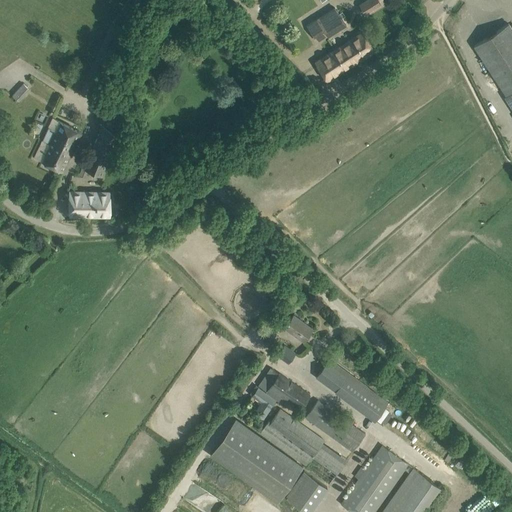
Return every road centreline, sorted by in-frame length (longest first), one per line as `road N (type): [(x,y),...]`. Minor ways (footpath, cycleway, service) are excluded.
road 1 (unclassified): [(511,472),(208,183)]
road 2 (unclassified): [(208,183),(393,57),(449,0)]
road 3 (unclassified): [(0,196),(39,222),(93,231),(159,214),(208,183)]
